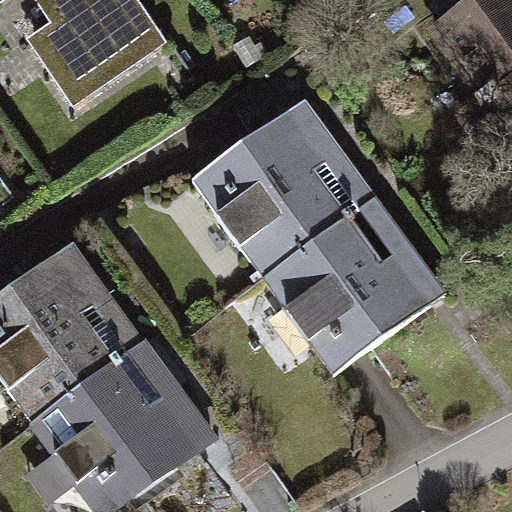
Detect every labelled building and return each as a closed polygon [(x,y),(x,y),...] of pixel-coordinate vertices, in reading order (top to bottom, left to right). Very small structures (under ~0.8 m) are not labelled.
[(176,44),(145,0),(0,0),(0,22),(67,119),(176,44)] [(511,149),(511,0),(465,0),(423,31),(511,150),(511,149)] [(375,200),(306,104),(183,193),(252,288),(375,200)] [(375,200),(252,288),(324,388),(447,299),(375,200)] [(145,342),(74,243),(0,296),(0,419),(5,425),(12,436),(145,342)] [(145,342),(12,436),(66,511),(119,511),(217,443),(145,342)]
